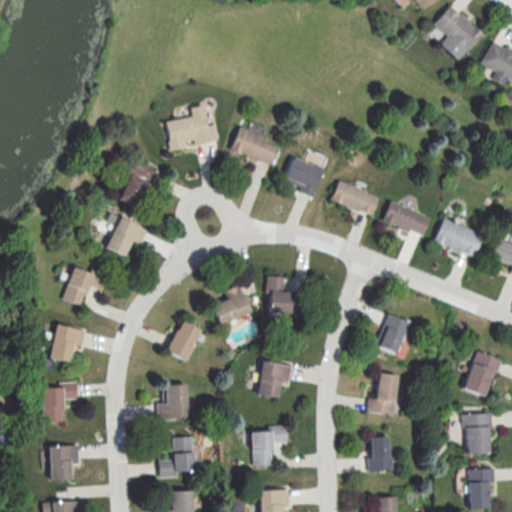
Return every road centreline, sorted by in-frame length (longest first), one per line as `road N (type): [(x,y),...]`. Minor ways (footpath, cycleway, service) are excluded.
road 1 (residential): [(120,511),(115,392),(139,306),(193,256),(243,237)]
road 2 (residential): [(243,237),(326,241),(511,316)]
road 3 (residential): [(365,257),(329,362),(327,511)]
